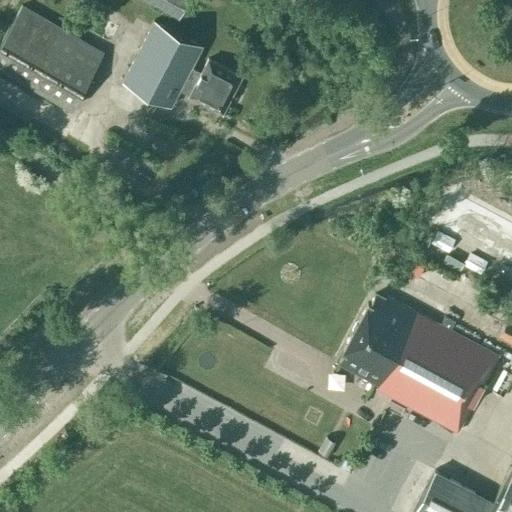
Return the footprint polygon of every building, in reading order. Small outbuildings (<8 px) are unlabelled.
[(187,0),(146,0),(178,17),(187,0)] [(21,5),(0,41),(0,66),(71,107),(103,51),(21,5)] [(201,44),(152,18),(119,79),(169,105),(171,102),(179,88),(189,93),(188,94),(221,111),(240,74),(207,58),(200,71),(190,66),(201,44)] [(82,252),(91,240),(56,215),(47,227),(82,252)] [(355,321),(351,327),(352,330),(342,348),(344,349),(338,360),(378,381),(376,386),(456,430),(463,418),(460,416),(466,404),(469,406),(495,358),(498,360),(501,355),(386,293),(384,297),(375,292),(369,303),(367,302),(357,319),(355,321)] [(511,341),(511,319),(507,316),(497,334),(511,341)] [(511,511),(511,461),(492,499),(434,469),(411,511),(511,511)]
